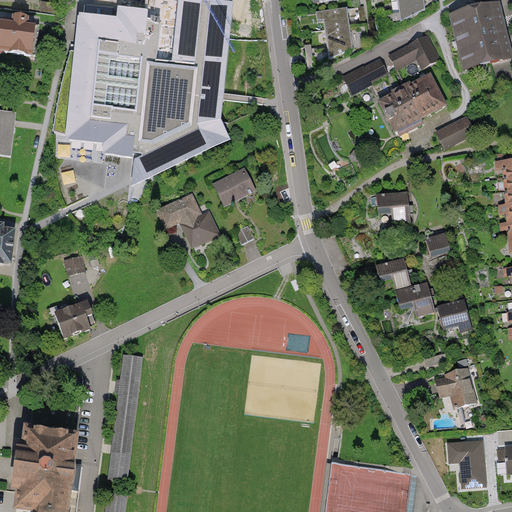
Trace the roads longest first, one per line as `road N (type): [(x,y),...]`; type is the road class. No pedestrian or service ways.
road 1 (residential): [(0,391),(312,239)]
road 2 (residential): [(450,511),(312,239)]
road 3 (residential): [(312,239),(273,0)]
